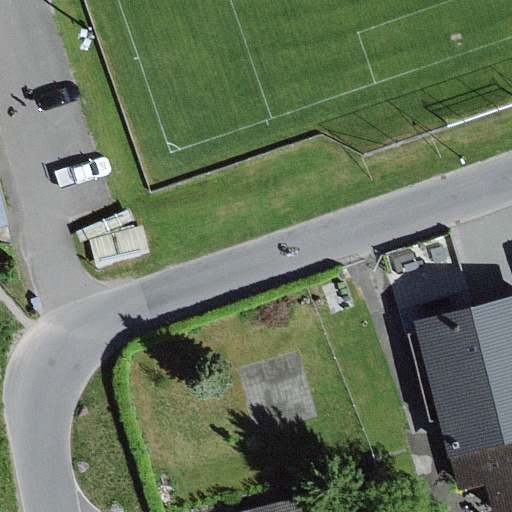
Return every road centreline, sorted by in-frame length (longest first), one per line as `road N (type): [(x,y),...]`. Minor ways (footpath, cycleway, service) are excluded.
road 1 (residential): [(59,511),(41,427),(50,376),(79,327),(511,180)]
road 2 (track): [(0,30),(79,327)]
